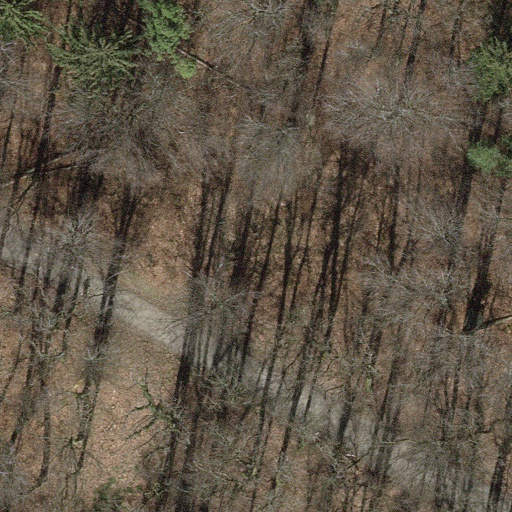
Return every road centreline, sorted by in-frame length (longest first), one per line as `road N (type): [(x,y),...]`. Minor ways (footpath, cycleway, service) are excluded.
road 1 (track): [(0,236),(511,507)]
road 2 (track): [(407,456),(427,163),(453,0)]
